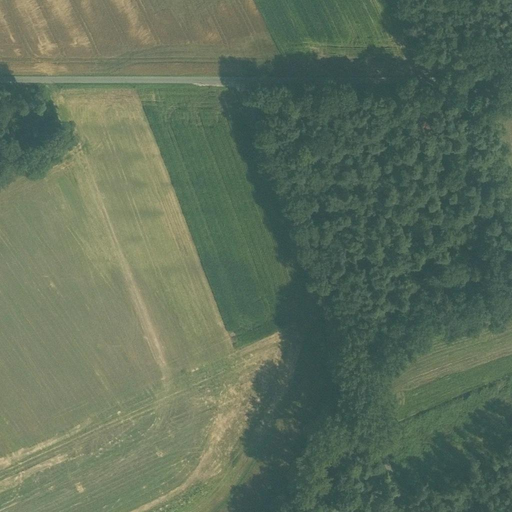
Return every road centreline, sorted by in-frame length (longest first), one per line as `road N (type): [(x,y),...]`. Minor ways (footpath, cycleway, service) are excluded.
road 1 (unclassified): [(244,81),(404,511)]
road 2 (unclassified): [(244,81),(511,81)]
road 3 (unclassified): [(0,80),(244,81)]
